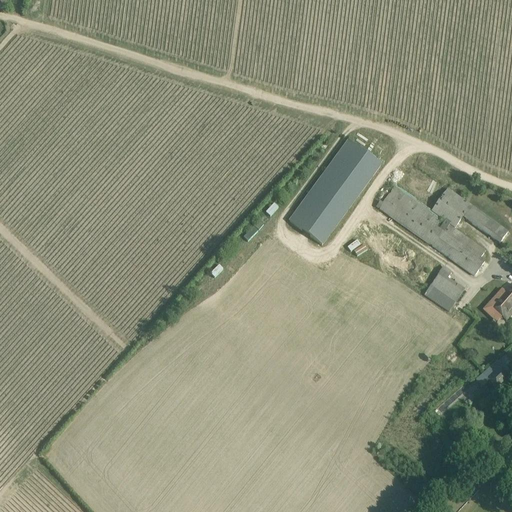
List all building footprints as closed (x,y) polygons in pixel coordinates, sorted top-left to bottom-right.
[(289,221),(323,247),(382,166),(348,141),(289,221)] [(396,186),(379,209),(474,277),(485,262),(480,259),(485,252),(454,229),(463,217),(500,244),(508,232),(447,189),(431,212),(396,186)] [(266,238),(227,298),(389,405),(427,349),(374,313),(381,302),(435,337),(450,314),(350,247),(335,269),(378,296),(370,307),(266,238)] [(442,266),(440,269),(429,288),(424,295),(448,312),(464,290),(448,278),(452,273),(442,266)] [(511,283),(506,291),(505,292),(502,290),(489,304),(506,321),(511,314),(511,283)] [(488,380),(497,389),(509,377),(501,368),(488,380)]
